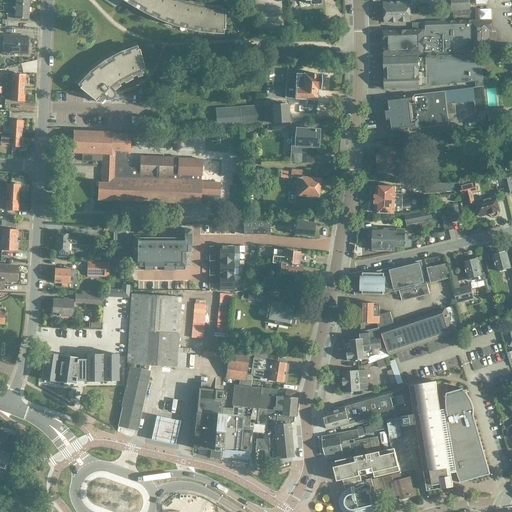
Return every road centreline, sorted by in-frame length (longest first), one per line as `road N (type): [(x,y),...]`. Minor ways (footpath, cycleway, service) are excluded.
road 1 (residential): [(286,511),(307,473),(308,393),(335,265)]
road 2 (residential): [(338,247),(356,124),(357,0)]
road 3 (residential): [(338,247),(199,240),(199,274),(135,275)]
road 4 (residential): [(19,374),(31,320),(39,167)]
road 5 (residential): [(335,265),(511,231)]
road 6 (residential): [(39,167),(46,0)]
road 7 (secondary): [(259,511),(200,477),(144,481)]
road 8 (unknown): [(143,425),(155,385),(175,379),(186,399),(183,434)]
